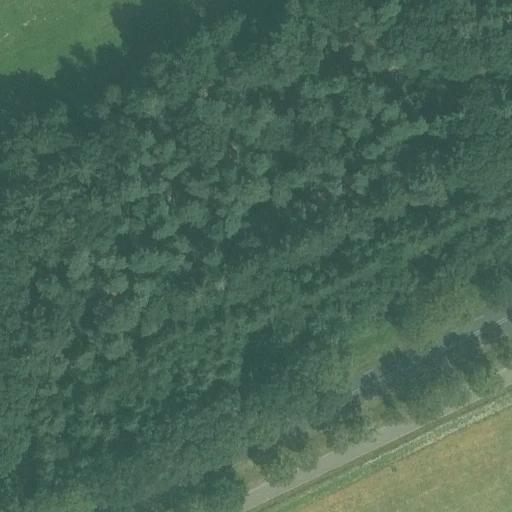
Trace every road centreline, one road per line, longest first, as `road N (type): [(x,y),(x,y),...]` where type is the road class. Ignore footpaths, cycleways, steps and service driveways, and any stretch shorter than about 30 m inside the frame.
road 1 (primary): [(111,511),(511,319)]
road 2 (unclassified): [(219,511),(511,373)]
